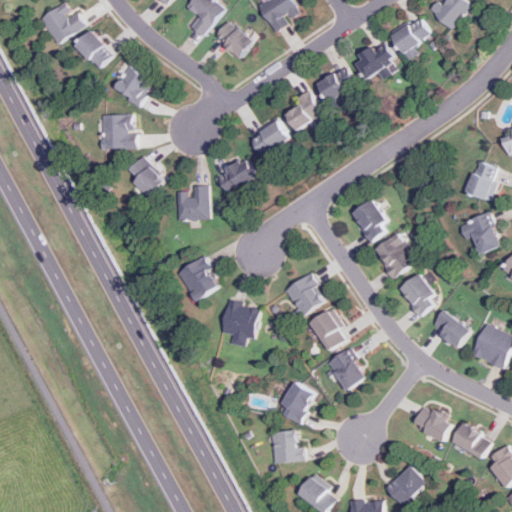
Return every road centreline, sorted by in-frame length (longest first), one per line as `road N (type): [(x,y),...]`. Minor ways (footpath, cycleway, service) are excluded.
road 1 (residential): [(233,102),(114,0),(507,61),(435,122),(307,203),(261,252)]
road 2 (trunk): [(242,511),(0,67)]
road 3 (trunk): [(0,164),(185,511)]
road 4 (residential): [(307,203),(421,362),(511,405)]
road 5 (residential): [(195,129),(382,0)]
